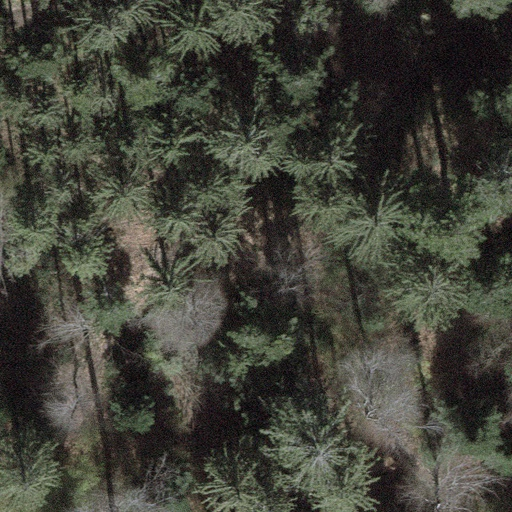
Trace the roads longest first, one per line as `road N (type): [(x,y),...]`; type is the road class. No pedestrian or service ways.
road 1 (track): [(15,511),(113,342),(328,12)]
road 2 (track): [(0,17),(328,12),(344,0)]
